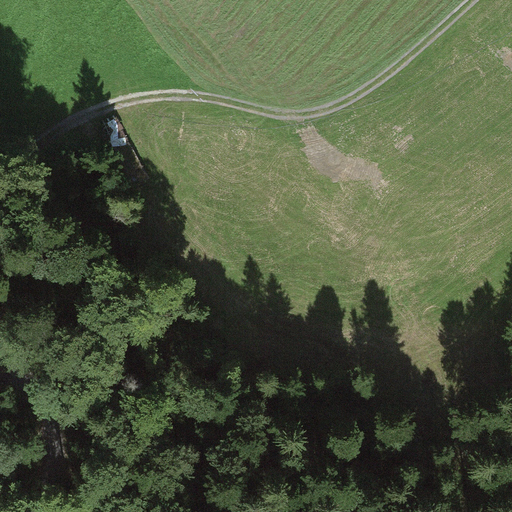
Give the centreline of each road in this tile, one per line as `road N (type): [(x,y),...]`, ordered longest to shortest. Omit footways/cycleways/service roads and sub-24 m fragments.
road 1 (track): [(472,0),(405,60),(336,105),(281,115),(186,95),(102,107),(43,135),(0,185)]
road 2 (track): [(0,372),(41,404),(52,431),(55,458),(36,511)]
